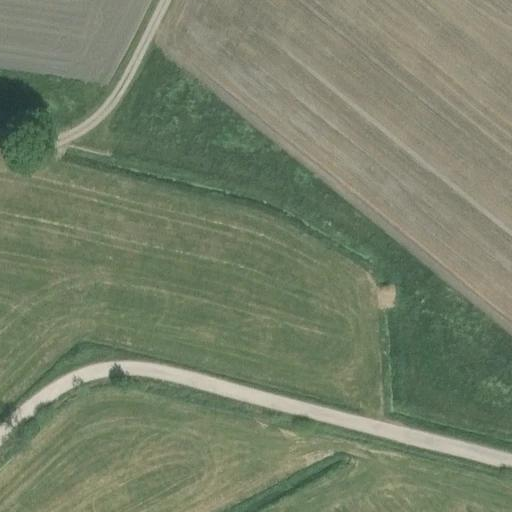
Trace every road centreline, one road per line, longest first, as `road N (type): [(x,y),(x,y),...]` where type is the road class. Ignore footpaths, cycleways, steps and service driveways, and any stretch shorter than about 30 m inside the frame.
road 1 (track): [(0,438),(67,381),(125,367),(511,461)]
road 2 (track): [(0,144),(65,138),(106,110),(166,0)]
